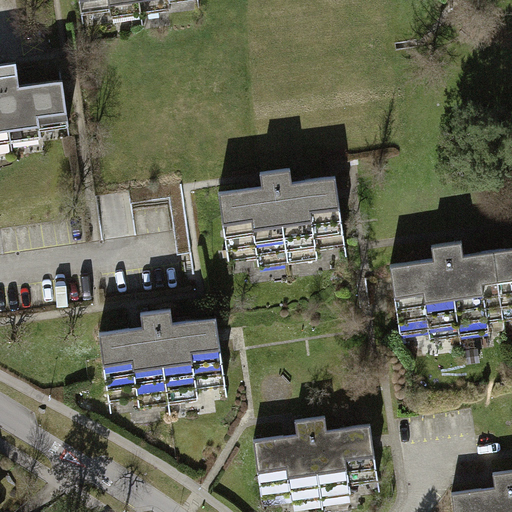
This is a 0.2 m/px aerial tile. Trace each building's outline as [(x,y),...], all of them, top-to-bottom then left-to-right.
[(80,0),(83,21),(204,4),(203,0),(80,0)] [(0,134),(66,124),(60,82),(28,87),(26,74),(0,77),(0,134)] [(268,188),(221,194),(231,275),(351,260),(342,181),(298,187),(296,173),(267,176),(268,188)] [(436,262),(393,268),(405,346),(511,332),(499,252),(471,258),(468,244),(434,249),(436,262)] [(511,331),(511,249),(499,252),(511,332),(511,331)] [(145,331),(102,337),(113,419),(234,403),(223,320),(179,326),(178,312),(143,316),(145,331)] [(296,437),(253,442),(261,511),(289,511),(383,501),(374,429),(331,434),(329,420),(295,424),(296,437)] [(495,486),(452,492),(454,511),(511,511),(511,469),(493,472),(495,486)]
